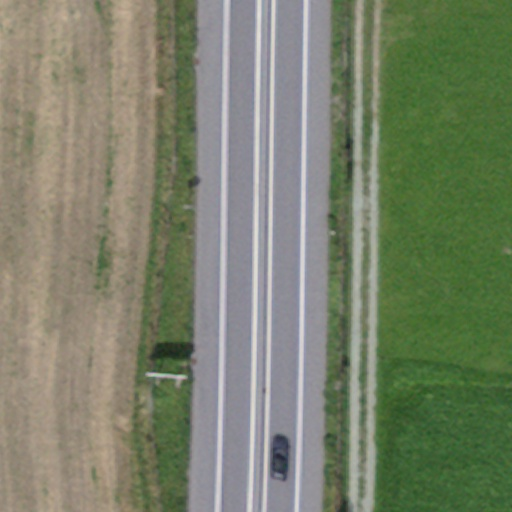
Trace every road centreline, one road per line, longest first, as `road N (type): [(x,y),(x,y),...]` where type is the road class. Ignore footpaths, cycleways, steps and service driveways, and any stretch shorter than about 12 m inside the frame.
road 1 (trunk): [(243,0),(231,511)]
road 2 (trunk): [(279,511),(290,0)]
road 3 (track): [(364,511),(369,284)]
